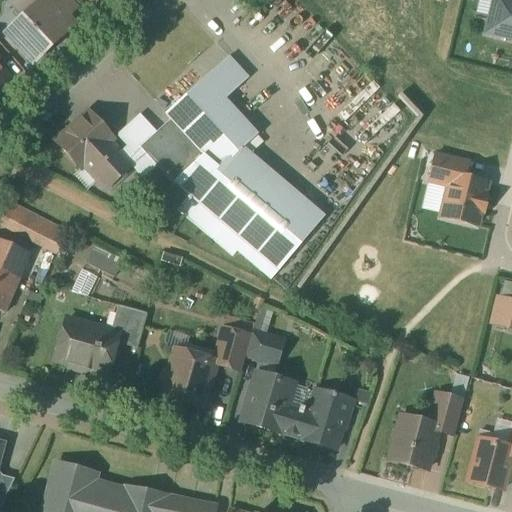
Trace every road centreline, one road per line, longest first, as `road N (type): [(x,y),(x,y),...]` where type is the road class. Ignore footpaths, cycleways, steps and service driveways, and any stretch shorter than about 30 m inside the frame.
road 1 (residential): [(346,494),(0,398)]
road 2 (residential): [(155,0),(0,140)]
